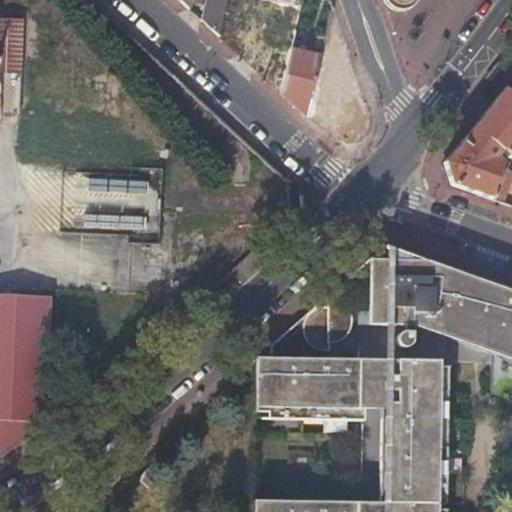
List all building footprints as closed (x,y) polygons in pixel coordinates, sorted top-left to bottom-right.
[(173,0),(188,13),(190,0),(173,0)] [(206,0),(201,19),(220,37),(228,0),(206,0)] [(282,94),(286,75),(293,45),(302,8),(271,0),(259,0),(253,27),(275,33),(271,46),(263,76),(282,94)] [(382,0),(385,9),(388,11),(392,13),(402,14),(410,11),(418,0),(382,0)] [(418,0),(410,11),(412,9),(419,0),(418,0)] [(318,67),(327,69),(329,56),(339,58),(343,40),(341,33),(332,7),(318,67)] [(0,19),(0,71),(22,72),(24,21),(0,19)] [(306,116),(315,79),(309,78),(308,82),(286,75),(282,94),(306,116)] [(509,159),(511,154),(511,96),(502,89),(470,130),(499,152),(509,159)] [(455,187),(502,204),(511,174),(493,160),(499,152),(470,130),(444,163),(450,186),(455,187)] [(511,206),(504,202),(497,213),(511,222),(511,206)] [(511,303),(511,292),(381,244),(373,251),(373,309),(372,324),(381,324),(381,262),(414,263),(484,288),(483,301),(497,301),(497,298),(497,295),(498,294),(500,292),(502,291),(504,291),(506,291),(507,292),(509,293),(510,294),(511,295),(511,296),(511,298),(511,303)] [(511,303),(511,298),(511,296),(511,295),(510,294),(509,293),(507,292),(506,291),(504,291),(502,291),(500,292),(498,294),(497,295),(497,298),(497,301),(483,301),(484,288),(414,263),(381,262),(381,324),(401,324),(409,324),(496,325),(496,357),(496,386),(511,385),(511,303)] [(0,458),(44,427),(50,296),(0,292),(0,458)] [(330,308),(325,308),(317,309),(313,311),(310,313),(305,320),(303,325),(303,328),(303,331),(304,337),(308,343),(314,348),(319,350),(324,351),(330,351),(330,343),(335,342),(339,341),(345,337),(349,332),(352,324),(352,318),(350,312),(346,307),(342,304),(336,301),(330,300),(330,308)] [(409,324),(401,324),(401,331),(398,332),(395,334),(394,338),(394,342),(397,345),(400,346),(404,346),(407,344),(409,340),(409,324)] [(409,324),(496,357),(496,325),(409,324)] [(267,359),(253,359),(252,418),(266,418),(266,412),(357,413),(358,366),(267,365),(267,359)] [(390,360),(381,360),(381,366),(380,503),(389,503),(390,360)] [(388,511),(437,511),(439,360),(390,360),(389,503),(388,511)] [(439,360),(437,511),(444,511),(445,360),(439,360)] [(266,502),(251,502),(250,511),(356,511),(357,509),(265,508),(266,502)] [(379,511),(388,511),(389,503),(380,503),(380,509),(379,511)]
